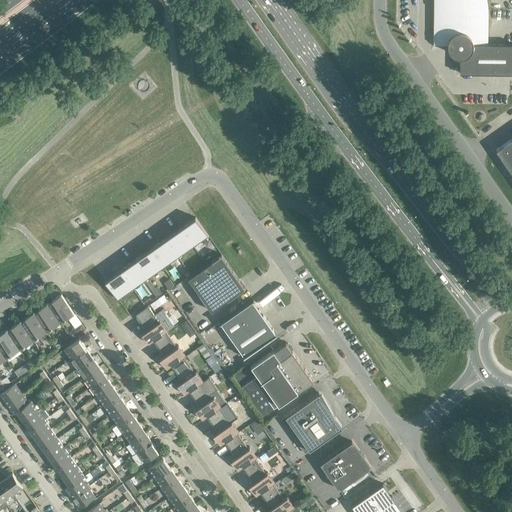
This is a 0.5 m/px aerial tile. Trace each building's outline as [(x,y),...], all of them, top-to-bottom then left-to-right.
[(448,47),(448,48),(449,49),(449,50),(450,51),(451,52),(451,53),(453,54),(454,55),(456,56),(457,56),(458,56),(460,57),(460,73),(511,73),(511,43),(485,44),(485,18),(485,15),(485,11),(484,7),(484,4),(483,0),(436,0),(436,37),(448,40),(448,41),(448,42),(448,43),(448,44),(448,46),(448,47)] [(511,137),(495,150),(511,173),(511,137)] [(208,235),(195,217),(180,228),(193,246),(208,235)] [(193,246),(180,228),(165,238),(178,257),(193,246)] [(178,257),(165,238),(150,249),(163,267),(178,257)] [(163,267),(150,249),(135,260),(148,278),(163,267)] [(188,278),(211,311),(245,288),(221,254),(188,278)] [(135,260),(120,270),(133,288),(145,280),(153,292),(157,290),(148,278),(135,260)] [(133,288),(120,270),(105,281),(118,299),(133,288)] [(169,278),(163,282),(168,289),(174,284),(169,278)] [(74,313),(61,294),(48,303),(60,322),(74,313)] [(253,299),(219,322),(220,323),(220,322),(243,354),(242,354),(242,355),(275,331),(274,331),(263,315),(261,316),(259,313),(260,311),(252,300),(253,299)] [(155,301),(150,304),(154,309),(158,306),(155,301)] [(60,322),(48,303),(34,312),(47,331),(60,322)] [(148,306),(136,314),(144,326),(156,317),(155,315),(148,306)] [(147,329),(141,333),(149,344),(154,340),(166,331),(168,330),(174,326),(162,310),(155,315),(156,317),(144,326),(147,329)] [(47,331),(34,312),(20,321),(33,340),(47,331)] [(33,340),(20,321),(7,330),(19,349),(33,340)] [(82,323),(68,333),(72,338),(86,328),(82,323)] [(19,349),(7,330),(0,333),(0,349),(6,358),(19,349)] [(166,331),(154,340),(162,351),(174,343),(166,331)] [(86,348),(79,338),(65,349),(70,357),(68,358),(70,360),(86,348)] [(164,355),(159,358),(167,369),(172,365),(184,356),(184,357),(185,356),(185,355),(178,345),(176,346),(174,343),(162,351),(164,355)] [(204,343),(198,347),(206,359),(212,355),(204,343)] [(258,375),(242,387),(263,416),(313,381),(286,343),(275,352),(274,350),(251,366),(258,375)] [(93,357),(86,348),(70,360),(71,361),(73,360),(78,368),(93,357)] [(37,354),(31,358),(35,364),(41,360),(37,354)] [(212,355),(206,359),(216,372),(221,368),(212,355)] [(184,356),(172,365),(180,377),(192,368),(184,357),(184,356)] [(99,367),(93,357),(78,368),(83,375),(81,376),(83,378),(99,367)] [(20,365),(14,370),(18,376),(24,372),(20,365)] [(106,376),(99,367),(83,378),(84,380),(86,379),(91,386),(106,376)] [(182,380),(177,384),(184,394),(185,394),(190,391),(189,390),(203,381),(196,371),(194,372),(192,368),(180,377),(182,380)] [(6,376),(1,380),(5,385),(10,382),(6,376)] [(112,385),(106,376),(91,386),(96,394),(95,395),(96,397),(112,385)] [(203,381),(189,390),(190,391),(198,402),(210,393),(210,394),(217,389),(209,377),(203,381)] [(21,392),(15,383),(1,394),(7,403),(24,392),(23,390),(21,392)] [(119,395),(112,385),(96,397),(97,399),(99,397),(104,405),(119,395)] [(25,394),(24,392),(7,403),(14,413),(17,411),(29,402),(23,395),(25,394)] [(200,405),(195,409),(202,419),(203,420),(208,416),(207,416),(219,407),(220,408),(221,406),(214,396),(212,397),(210,394),(210,393),(198,402),(200,405)] [(318,393),(281,419),(305,453),(342,426),(335,417),(332,419),(328,414),(332,411),(318,393)] [(125,404),(119,395),(104,405),(109,412),(108,414),(109,415),(125,404)] [(31,401),(29,402),(17,411),(23,420),(38,410),(31,401)] [(132,413),(125,404),(109,415),(110,417),(112,416),(117,424),(132,413)] [(219,407),(207,416),(208,416),(215,427),(228,419),(220,408),(219,407)] [(44,419),(38,410),(23,420),(30,430),(44,419)] [(139,423),(132,413),(117,424),(123,431),(121,432),(122,434),(139,423)] [(51,429),(44,419),(30,430),(36,439),(51,429)] [(218,431),(213,434),(220,445),(225,441),(237,432),(238,433),(239,432),(239,431),(232,421),(230,422),(228,419),(215,427),(218,431)] [(257,419),(250,424),(254,430),(261,425),(257,419)] [(145,432),(139,423),(122,434),(123,436),(125,435),(130,442),(145,432)] [(57,438),(51,429),(36,439),(43,448),(57,438)] [(152,441),(145,432),(130,442),(136,450),(134,451),(135,453),(152,441)] [(237,432),(225,441),(233,453),(245,444),(238,433),(237,432)] [(64,447),(57,438),(43,448),(49,457),(64,447)] [(135,453),(131,456),(138,465),(159,451),(152,441),(135,453)] [(370,467),(352,441),(320,463),(338,489),(370,467)] [(236,456),(231,460),(238,470),(243,467),(243,466),(255,458),(257,457),(249,447),(248,448),(245,444),(233,453),(236,456)] [(274,445),(259,456),(262,461),(278,450),(274,445)] [(71,456),(64,447),(49,457),(56,467),(71,456)] [(77,466),(71,456),(56,467),(62,476),(77,466)] [(149,468),(154,476),(152,477),(154,479),(170,467),(163,458),(149,468)] [(255,458),(243,466),(243,467),(251,478),(263,469),(255,458)] [(84,475),(77,466),(62,476),(69,486),(81,477),(84,475)] [(177,477),(170,467),(154,479),(155,481),(157,480),(162,487),(177,477)] [(254,481),(249,485),(256,495),(256,496),(261,492),(273,483),(273,484),(275,483),(274,482),(267,472),(266,473),(263,469),(251,478),(254,481)] [(290,471),(283,476),(287,482),(294,477),(290,471)] [(24,489),(12,473),(3,480),(13,494),(21,489),(22,491),(24,489)] [(86,484),(81,477),(69,486),(67,487),(73,497),(90,485),(88,483),(86,484)] [(183,486),(177,477),(162,487),(167,495),(166,496),(167,498),(183,486)] [(13,494),(3,480),(0,481),(0,495),(4,501),(6,499),(13,494)] [(273,483),(261,492),(269,503),(281,495),(273,484),(273,483)] [(386,493),(388,491),(383,484),(352,506),(356,511),(402,511),(391,496),(389,497),(386,493)] [(91,487),(90,485),(73,497),(80,507),(95,496),(89,488),(91,487)] [(190,495),(183,486),(167,498),(168,499),(170,498),(175,506),(190,495)] [(185,511),(196,505),(190,495),(175,506),(179,511),(185,511)] [(272,507),(266,510),(267,511),(285,511),(291,509),(293,508),(295,506),(287,496),(285,497),(284,498),(281,495),(269,503),(272,507)] [(310,496),(304,501),(307,506),(314,501),(310,496)] [(86,511),(107,511),(108,511),(107,509),(105,511),(99,503),(86,511)]
